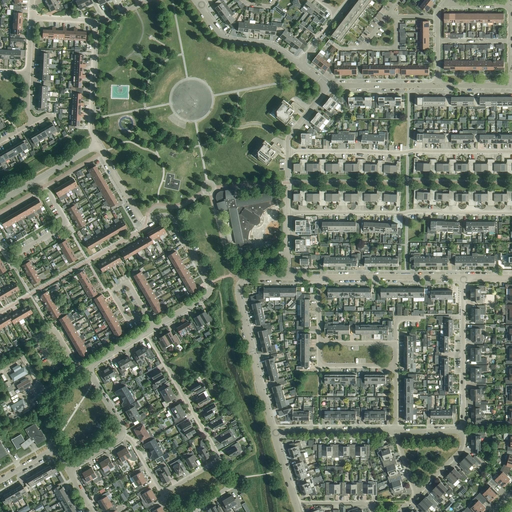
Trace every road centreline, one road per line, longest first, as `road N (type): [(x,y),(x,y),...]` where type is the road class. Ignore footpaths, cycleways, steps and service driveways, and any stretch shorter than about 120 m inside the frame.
road 1 (residential): [(104,156),(139,217),(169,217),(209,283),(206,297),(153,327)]
road 2 (residential): [(511,152),(287,152)]
road 3 (residential): [(288,213),(511,213)]
road 4 (residential): [(162,493),(220,460),(146,332)]
road 5 (residential): [(273,433),(238,286),(245,278),(288,278)]
road 6 (residential): [(463,431),(464,277)]
road 7 (residential): [(320,278),(464,277)]
road 8 (residential): [(0,246),(8,259),(67,224),(40,177)]
road 9 (residential): [(273,433),(395,431)]
road 10 (residential): [(97,144),(89,124),(93,24)]
road 11 (residential): [(199,6),(223,37),(274,46),(298,65)]
